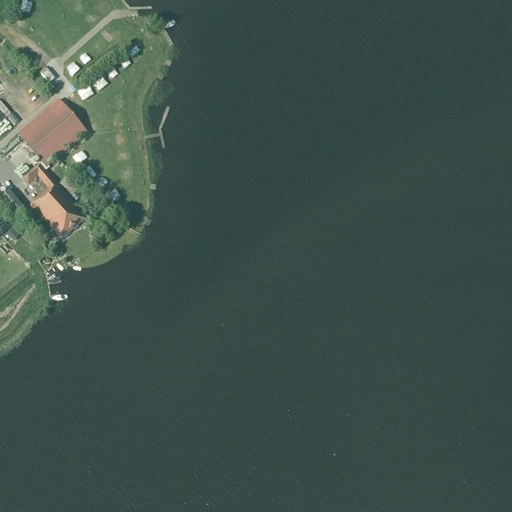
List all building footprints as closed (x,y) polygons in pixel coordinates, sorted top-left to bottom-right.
[(139,42),(130,50),(138,60),(147,52),(139,42)] [(48,67),(41,73),(49,83),(56,77),(48,67)] [(0,73),(0,91),(10,84),(1,73),(0,73)] [(85,98),(91,94),(86,86),(80,90),(85,98)] [(3,101),(0,103),(0,136),(19,121),(3,101)] [(85,219),(45,172),(49,169),(48,167),(86,134),(58,101),(17,136),(41,164),(22,180),(28,187),(28,186),(38,198),(36,199),(37,200),(30,207),(52,232),(53,231),(61,240),(85,219)] [(70,198),(84,186),(73,172),(58,184),(70,198)] [(115,201),(120,195),(115,189),(109,195),(115,201)] [(0,207),(12,222),(24,211),(8,193),(0,200),(0,207)] [(74,202),(80,198),(77,194),(71,198),(74,202)] [(91,214),(97,209),(86,194),(80,199),(91,214)] [(124,202),(118,208),(126,217),(133,210),(124,202)]
